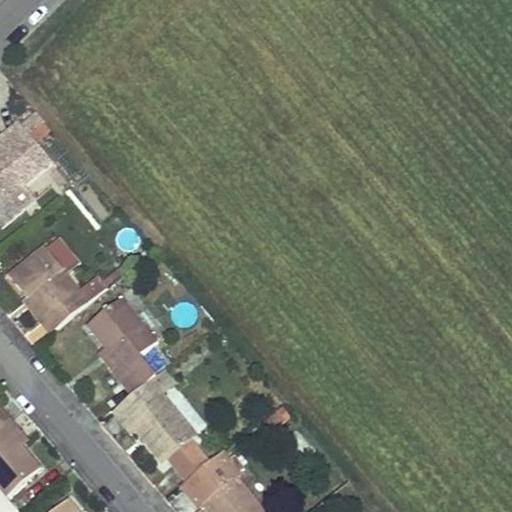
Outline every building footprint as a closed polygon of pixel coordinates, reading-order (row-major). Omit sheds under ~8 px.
[(20,123),(0,138),(0,150),(26,130),(20,123)] [(0,205),(52,163),(26,130),(0,150),(0,205)] [(43,247),(9,276),(28,297),(57,332),(90,304),(43,247)] [(28,297),(23,301),(53,335),(57,332),(28,297)] [(122,299),(87,326),(105,349),(101,352),(135,396),(152,382),(156,379),(139,357),(158,342),(122,299)] [(156,379),(152,382),(162,393),(173,383),(164,373),(156,379)] [(197,438),(162,393),(152,382),(135,396),(118,410),(128,422),(140,412),(155,432),(143,442),(162,466),(197,438)] [(0,407),(0,490),(8,500),(42,471),(23,448),(22,450),(4,429),(12,422),(0,407)] [(118,410),(113,414),(131,435),(135,432),(143,442),(155,432),(140,412),(128,422),(118,410)] [(12,422),(4,429),(22,450),(23,448),(30,442),(12,422)] [(264,511),(220,456),(186,483),(207,511),(264,511)] [(77,511),(69,502),(57,511),(77,511)]
